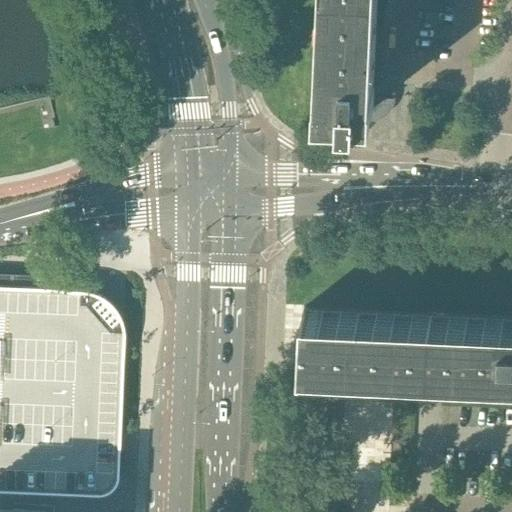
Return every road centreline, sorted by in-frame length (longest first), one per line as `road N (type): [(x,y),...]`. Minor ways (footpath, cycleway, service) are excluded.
road 1 (tertiary): [(217,511),(227,192)]
road 2 (tertiary): [(187,193),(177,511)]
road 3 (tertiary): [(227,192),(501,187)]
road 4 (tertiary): [(227,192),(224,69),(202,0)]
road 5 (tertiary): [(167,0),(184,99),(187,193)]
road 6 (tertiary): [(0,223),(187,193)]
road 7 (residential): [(511,74),(399,63),(405,0)]
